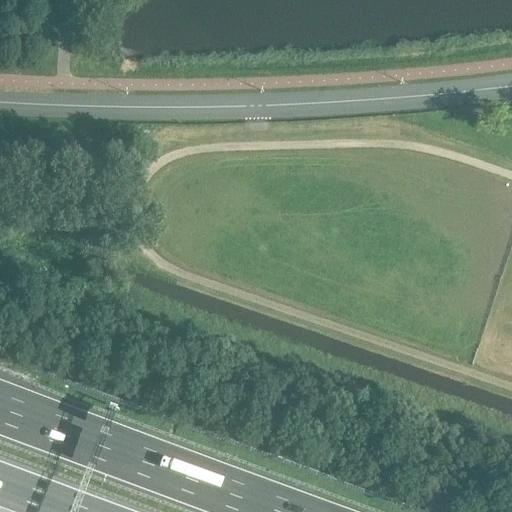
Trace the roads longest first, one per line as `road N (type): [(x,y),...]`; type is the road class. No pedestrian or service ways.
road 1 (tertiary): [(61,104),(434,95),(511,85)]
road 2 (motorway): [(229,511),(0,425)]
